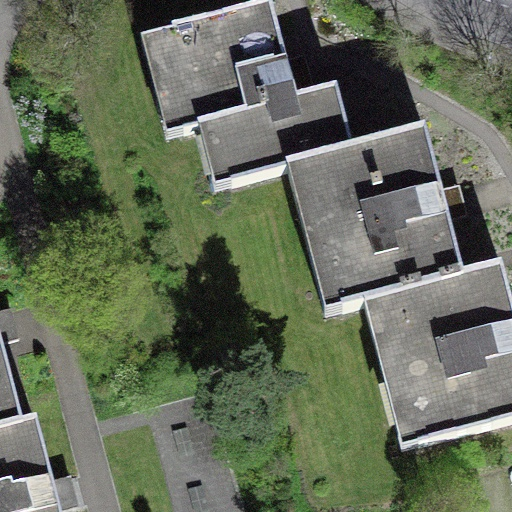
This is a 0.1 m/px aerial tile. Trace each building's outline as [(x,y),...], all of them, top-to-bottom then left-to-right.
[(269,7),(173,32),(179,56),(163,60),(183,135),(215,126),(231,187),(303,168),(352,155),(335,93),(295,103),(269,7)] [(352,155),(303,168),(341,311),(379,301),(462,280),(423,136),(352,155)] [(462,280),(379,301),(419,448),(511,423),(511,316),(500,269),(462,280)] [(0,434),(21,429),(0,349),(0,434)] [(0,434),(0,511),(58,511),(36,426),(21,429),(0,434)]
